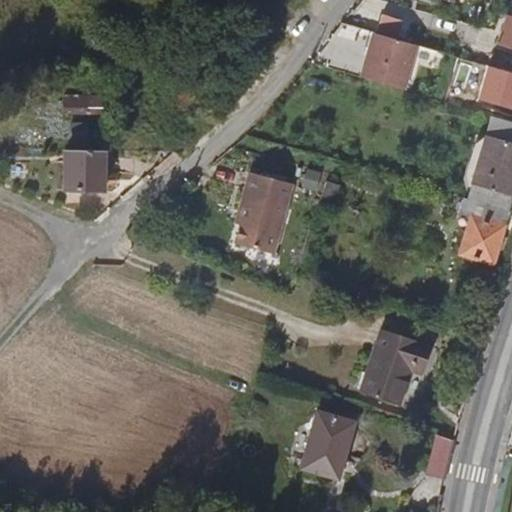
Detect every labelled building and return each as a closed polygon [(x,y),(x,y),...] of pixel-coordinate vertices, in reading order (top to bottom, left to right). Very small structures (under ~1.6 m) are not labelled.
[(377,27),(382,30),(397,34),(400,35),(404,22),(382,15),(377,27)] [(498,43),(511,47),(511,16),(507,15),(498,43)] [(382,30),(380,37),(396,41),(397,34),(382,30)] [(362,80),(401,92),(411,62),(414,46),(396,41),(380,37),(374,35),(360,79),(362,80)] [(432,68),(436,52),(414,46),(411,62),(419,64),(432,68)] [(401,92),(409,94),(419,64),(411,62),(401,92)] [(75,94),(74,113),(102,114),(102,95),(75,94)] [(480,154),(511,164),(511,148),(484,139),(480,154)] [(117,191),(115,150),(98,151),(77,152),(78,193),(117,191)] [(473,202),(508,213),(511,196),(511,164),(480,154),(465,200),(473,202)] [(248,209),(245,217),(237,244),(270,255),(274,256),(276,252),(296,186),(250,172),(240,206),(248,209)] [(469,219),(473,202),(465,200),(461,199),(446,251),(458,255),(469,219)] [(504,226),(508,213),(473,202),(469,219),(504,226)] [(239,214),(245,217),(248,209),(240,206),(239,214)] [(492,265),(504,226),(469,219),(458,255),(492,265)] [(401,375),(407,377),(419,381),(431,346),(380,328),(363,377),(357,393),(396,406),(404,385),(398,384),(401,375)] [(357,393),(363,377),(355,375),(349,391),(357,393)] [(404,385),(407,377),(401,375),(398,384),(404,385)] [(352,426),(314,416),(298,470),(336,480),(352,426)] [(436,433),(426,471),(446,477),(456,439),(436,433)]
